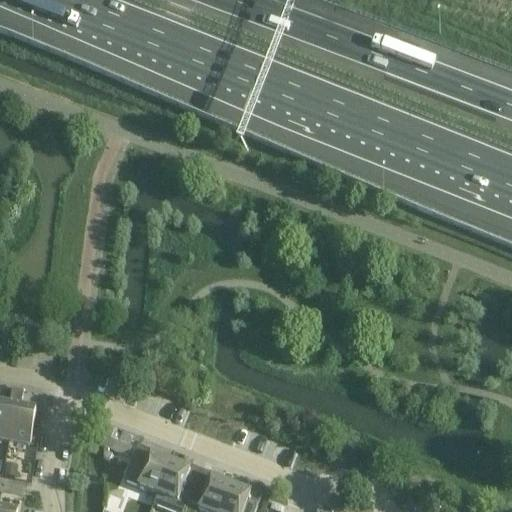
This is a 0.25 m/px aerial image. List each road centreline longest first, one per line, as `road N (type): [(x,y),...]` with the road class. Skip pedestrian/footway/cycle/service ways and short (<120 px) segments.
road 1 (motorway): [(47,0),(511,187)]
road 2 (motorway): [(511,106),(231,0)]
road 3 (residential): [(293,483),(66,394)]
